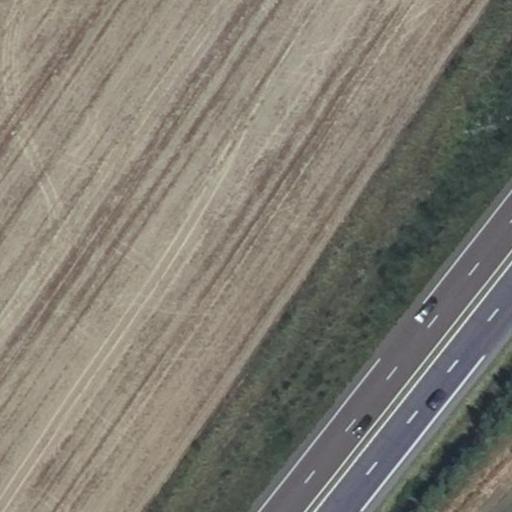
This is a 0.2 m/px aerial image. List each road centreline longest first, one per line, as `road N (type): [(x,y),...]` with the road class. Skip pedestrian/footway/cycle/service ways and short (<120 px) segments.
road 1 (motorway): [(511,221),(280,511)]
road 2 (motorway): [(345,511),(511,302)]
